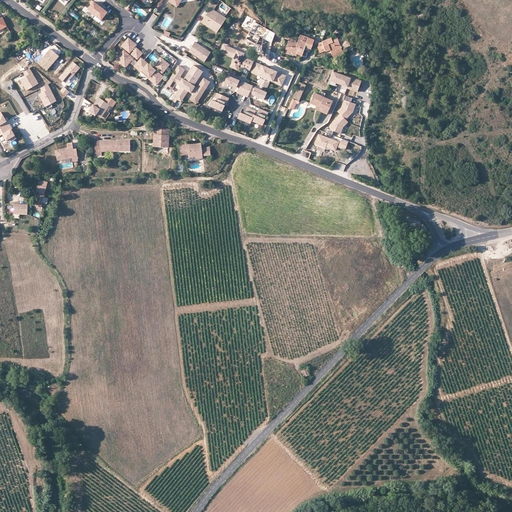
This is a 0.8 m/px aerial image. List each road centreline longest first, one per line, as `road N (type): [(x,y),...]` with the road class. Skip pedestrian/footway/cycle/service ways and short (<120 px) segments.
road 1 (tertiary): [(196,511),(431,259)]
road 2 (tertiary): [(163,109),(413,207)]
road 3 (residential): [(92,61),(70,126),(2,168)]
